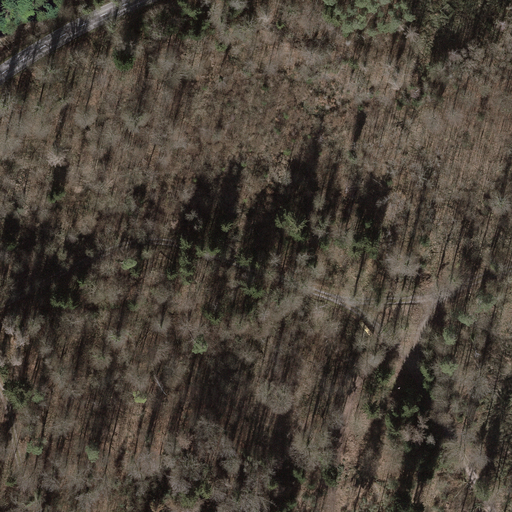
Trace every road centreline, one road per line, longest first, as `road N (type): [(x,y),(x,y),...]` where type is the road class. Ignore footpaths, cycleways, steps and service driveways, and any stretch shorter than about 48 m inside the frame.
road 1 (track): [(493,511),(415,368),(333,297),(157,240),(94,256),(0,306)]
road 2 (track): [(511,269),(431,295),(333,297)]
road 3 (secondary): [(136,0),(0,75)]
road 4 (track): [(0,384),(32,511)]
